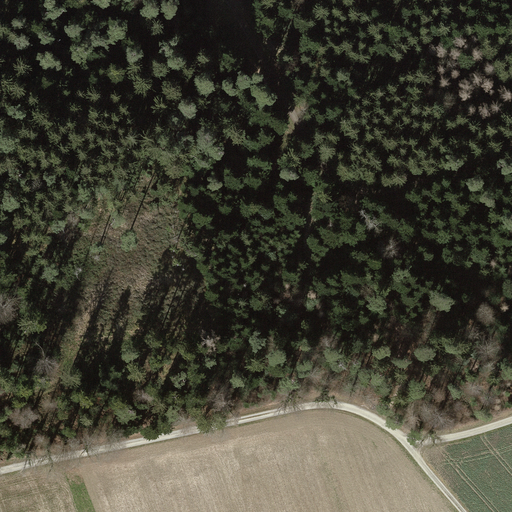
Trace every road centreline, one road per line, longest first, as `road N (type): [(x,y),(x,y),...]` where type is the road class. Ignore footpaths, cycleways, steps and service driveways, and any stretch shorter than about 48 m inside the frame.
road 1 (track): [(466,511),(407,440),(365,411),(315,405),(0,471)]
road 2 (track): [(230,0),(302,137),(365,193),(403,189),(511,144)]
